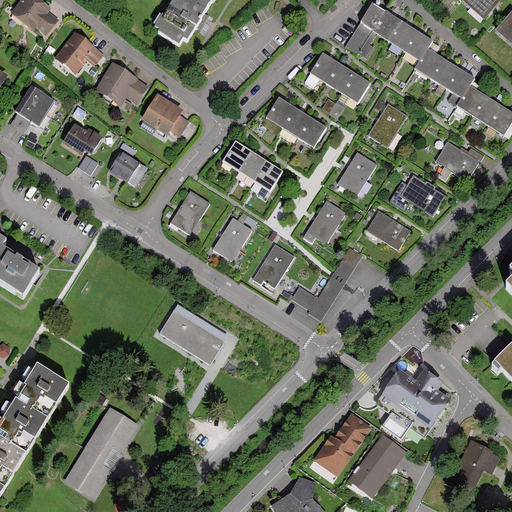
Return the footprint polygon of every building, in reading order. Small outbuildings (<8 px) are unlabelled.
[(49,11),(35,0),(26,0),(15,16),(31,28),(33,25),(46,35),(55,23),(46,16),(49,11)] [(221,0),(177,0),(159,34),(193,52),(211,19),(221,0)] [(463,0),(461,2),(483,21),(499,3),(495,0),(463,0)] [(433,44),(371,7),(360,27),(418,62),(412,72),(460,100),(454,109),(504,139),(511,125),(511,116),(469,91),(474,82),(427,54),(433,44)] [(511,16),(497,34),(511,47),(511,16)] [(100,58),(74,39),(57,62),(74,74),(84,60),(93,67),(100,58)] [(368,86),(323,58),(312,76),(357,103),(368,86)] [(146,90),(112,69),(98,91),(121,105),(126,97),(138,104),(146,90)] [(53,105),(31,92),(17,114),(39,127),(53,105)] [(180,114),(158,101),(146,122),(166,134),(168,131),(178,136),(185,125),(176,120),(180,114)] [(325,112),(340,121),(347,109),(332,101),(325,112)] [(325,132),(278,103),(267,121),(313,151),(325,132)] [(405,119),(387,107),(368,137),(386,149),(405,119)] [(97,142),(77,129),(66,146),(83,157),(86,152),(89,154),(97,142)] [(281,174),(234,145),(222,164),(268,193),(281,174)] [(478,164),(448,145),(436,163),(466,182),(478,164)] [(374,168),(356,156),(337,186),(355,197),(374,168)] [(137,167),(122,157),(112,174),(127,183),(137,167)] [(442,198),(413,181),(403,199),(432,215),(442,198)] [(207,206),(190,196),(172,225),(189,235),(207,206)] [(343,215),(326,205),(308,236),(325,246),(343,215)] [(255,229),(258,221),(245,215),(241,223),(255,229)] [(408,233),(379,215),(368,233),(398,251),(408,233)] [(250,232),(233,222),(214,253),(231,263),(250,232)] [(0,288),(17,299),(34,273),(25,268),(24,270),(16,266),(17,263),(10,259),(8,261),(1,257),(3,254),(0,252),(0,243),(0,244),(0,243),(0,288)] [(294,259),(276,248),(257,278),(274,289),(294,259)] [(345,285),(363,257),(349,248),(332,274),(317,299),(300,289),(290,305),(321,324),(345,285)] [(223,344),(175,314),(162,334),(210,364),(223,344)] [(9,344),(0,347),(0,355),(2,360),(13,356),(9,344)] [(511,353),(509,350),(489,370),(495,376),(498,373),(511,387),(511,353)] [(36,369),(0,426),(0,495),(67,388),(36,369)] [(399,377),(378,406),(424,438),(447,404),(433,394),(438,387),(424,377),(416,389),(399,377)] [(356,413),(320,461),(342,478),(378,429),(356,413)] [(134,428),(110,414),(67,483),(91,498),(134,428)] [(383,438),(350,482),(373,499),(405,454),(383,438)] [(494,451),(471,440),(456,470),(453,469),(444,483),(471,496),(484,470),(492,475),(501,457),(493,453),(494,451)] [(295,497),(275,504),(278,511),(328,511),(318,500),(319,481),(303,480),(295,497)]
